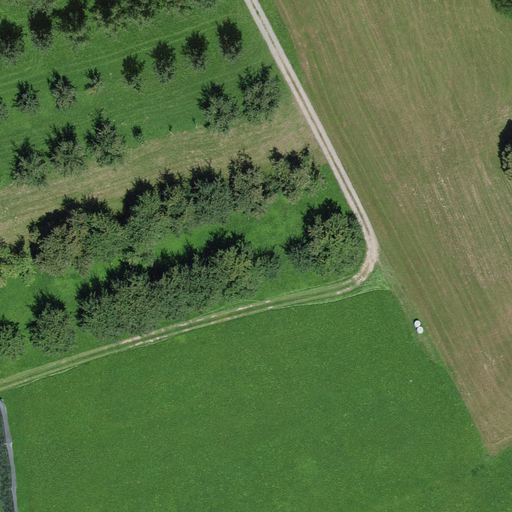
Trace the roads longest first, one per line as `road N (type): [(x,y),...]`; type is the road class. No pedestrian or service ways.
road 1 (track): [(446,387),(252,0)]
road 2 (track): [(0,392),(330,289),(362,268),(370,234)]
